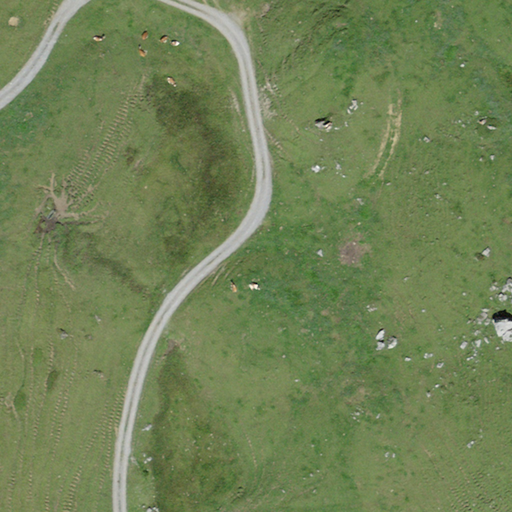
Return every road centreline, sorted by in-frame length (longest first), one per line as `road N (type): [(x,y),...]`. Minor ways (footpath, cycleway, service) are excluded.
road 1 (track): [(171,0),(207,14),(241,46),(261,204),(171,300),(151,338),(120,452),(122,511)]
road 2 (track): [(0,100),(26,78),(76,0)]
